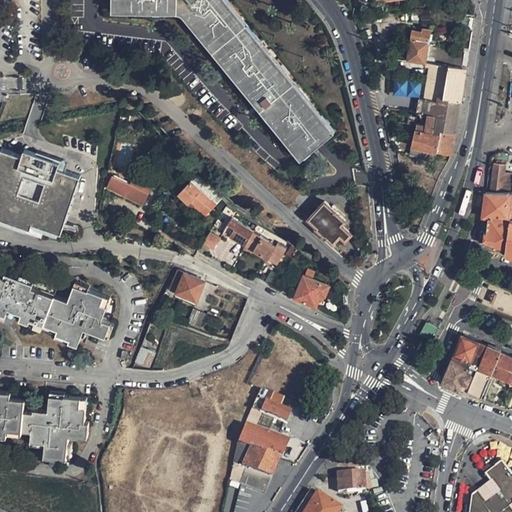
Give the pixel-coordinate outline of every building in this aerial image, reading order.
[(185,16),(298,152),(287,162),(298,175),(315,161),(304,147),(316,138),(326,130),(218,0),(115,0),(115,8),(173,10),(177,10),(180,11),(183,13),(185,16)] [(471,49),(475,29),(476,21),(469,20),(468,28),(464,47),(471,49)] [(412,37),(409,58),(427,61),(429,47),(430,40),(432,29),(424,27),(423,30),(414,29),(412,37)] [(468,67),(462,66),(465,53),(429,47),(427,61),(432,62),(427,87),(463,93),(468,67)] [(392,95),(419,98),(421,82),(394,79),(392,95)] [(463,93),(427,87),(425,87),(424,90),(427,91),(425,98),(420,98),(418,110),(424,111),(436,113),(434,125),(444,128),(456,132),(462,100),(463,93)] [(417,127),(412,143),(410,151),(431,156),(436,156),(438,149),(452,153),(456,132),(444,128),(434,125),(436,113),(424,111),(422,121),(418,121),(417,127)] [(159,145),(149,153),(155,159),(164,151),(159,145)] [(82,178),(3,150),(0,158),(0,219),(31,231),(33,225),(62,235),(82,178)] [(491,192),(501,192),(511,192),(511,191),(511,188),(511,187),(511,174),(504,173),(505,165),(495,163),(491,192)] [(137,171),(128,187),(127,187),(113,180),(109,188),(144,205),(156,181),(137,171)] [(219,198),(195,174),(189,180),(213,204),(219,198)] [(189,180),(177,192),(187,203),(190,200),(193,203),(203,213),(213,204),(189,180)] [(486,192),(483,216),(488,217),(487,233),(485,232),(484,244),(505,253),(511,199),(511,191),(511,192),(501,192),(491,192),(486,192)] [(305,221),(332,247),(339,239),(344,244),(353,235),(343,225),(346,222),(324,201),(305,221)] [(250,232),(252,230),(230,218),(222,233),(243,245),(243,244),(250,232)] [(220,236),(210,230),(202,243),(212,249),(220,236)] [(269,257),(276,261),(283,249),(276,244),(275,246),(250,232),(243,244),(252,249),(252,250),(268,259),(269,257)] [(241,249),(250,253),(252,250),(252,249),(243,244),(243,245),(241,249)] [(295,248),(290,244),(284,253),(290,257),(295,248)] [(204,280),(185,273),(178,270),(171,289),(178,292),(197,300),(204,280)] [(295,298),(316,307),(321,294),(325,296),(328,286),(311,279),(313,274),(306,271),(304,276),(303,275),(295,298)] [(58,297),(59,294),(35,285),(35,286),(23,281),(8,275),(6,280),(0,277),(0,315),(8,318),(9,315),(11,311),(24,316),(22,320),(21,323),(32,327),(34,324),(46,328),(59,333),(58,337),(72,342),(70,346),(79,349),(86,331),(108,339),(113,325),(104,322),(110,308),(103,305),(106,297),(91,291),(91,293),(77,288),(71,302),(71,304),(57,299),(58,297)] [(92,290),(78,284),(77,288),(91,293),(91,291),(92,290)] [(110,308),(113,300),(106,297),(103,305),(110,308)] [(201,327),(207,314),(201,311),(194,308),(188,322),(201,327)] [(11,311),(9,315),(22,320),(24,316),(11,311)] [(441,329),(429,322),(422,334),(435,341),(441,329)] [(32,327),(44,332),(46,328),(34,324),(32,327)] [(112,340),(117,326),(113,325),(108,339),(112,340)] [(44,332),(58,337),(59,333),(46,328),(44,332)] [(472,360),(481,364),(488,345),(480,342),(463,336),(456,354),(472,360)] [(58,337),(56,341),(70,346),(72,342),(58,337)] [(503,351),(488,345),(481,364),(480,367),(478,370),(476,378),(470,393),(484,399),(494,372),(503,351)] [(157,353),(142,348),(135,364),(152,369),(157,353)] [(494,372),(511,379),(511,354),(503,351),(494,372)] [(470,367),(472,360),(456,354),(453,361),(467,366),(470,367)] [(467,374),(470,367),(467,366),(453,361),(451,368),(467,374)] [(467,374),(451,368),(445,382),(470,393),(476,378),(472,376),(467,374)] [(280,369),(269,391),(283,397),(287,390),(298,394),(300,390),(302,385),(304,380),(293,376),(293,375),(280,369)] [(269,391),(260,387),(250,408),(258,412),(284,424),(290,412),(278,407),(283,397),(269,391)] [(26,411),(27,399),(12,397),(13,393),(0,391),(0,435),(9,437),(9,433),(10,429),(24,431),(33,432),(32,442),(46,444),(46,447),(45,458),(67,460),(69,446),(70,436),(90,438),(91,424),(86,423),(88,409),(81,408),(82,399),(66,397),(66,399),(52,397),(50,410),(35,409),(35,412),(26,411)] [(258,412),(250,408),(245,420),(243,425),(236,440),(236,442),(279,459),(287,442),(252,428),(254,424),(258,412)] [(279,459),(236,442),(231,464),(230,471),(228,481),(224,498),(222,507),(231,508),(240,485),(264,494),(268,484),(280,489),(289,477),(274,471),(279,459)] [(485,488),(471,496),(468,511),(511,511),(511,472),(510,474),(502,463),(498,466),(487,472),(483,474),(486,479),(489,485),(485,488)] [(364,491),(363,472),(336,474),(336,492),(364,491)] [(299,505),(308,511),(341,511),(338,509),(339,509),(316,494),(309,490),(299,505)]
